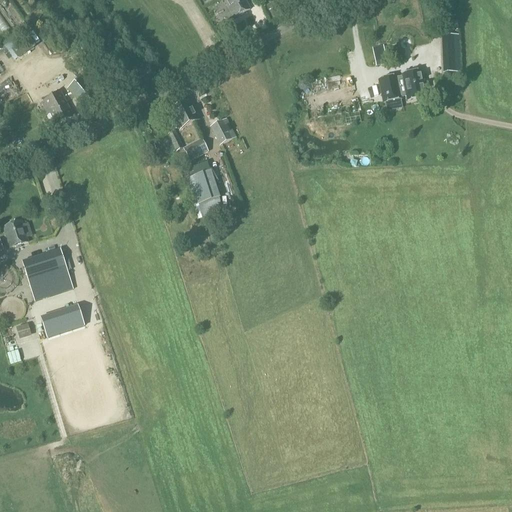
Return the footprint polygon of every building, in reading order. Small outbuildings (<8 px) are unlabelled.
[(223,0),(234,19),(250,11),(244,0),(223,0)] [(273,20),(289,11),(289,10),(294,7),(290,0),(279,0),(275,2),(275,1),(265,7),(273,20)] [(443,59),(442,74),(455,75),(456,64),(456,55),(456,46),(456,39),(443,39),(443,48),(443,59)] [(387,65),(383,48),(373,50),(376,67),(387,65)] [(397,79),(401,99),(406,98),(407,103),(426,99),(421,73),(401,77),(401,78),(397,79)] [(383,104),(401,100),(401,99),(397,79),(397,78),(379,82),(383,104)] [(68,90),(74,97),(87,112),(100,101),(87,86),(81,79),(68,90)] [(61,94),(42,104),(48,115),(50,114),(56,127),(73,118),(61,94)] [(192,103),(184,106),(171,113),(171,114),(169,115),(173,121),(174,120),(180,131),(193,124),(201,120),(192,103)] [(237,139),(228,121),(212,129),(221,147),(237,139)] [(168,137),(173,147),(177,154),(184,150),(180,143),(175,133),(168,137)] [(202,142),(184,151),(190,163),(208,153),(202,142)] [(211,173),(184,182),(193,208),(202,205),(206,221),(224,215),(211,173)] [(4,230),(10,250),(28,244),(22,224),(4,230)] [(60,251),(22,263),(35,302),(73,290),(60,251)]
